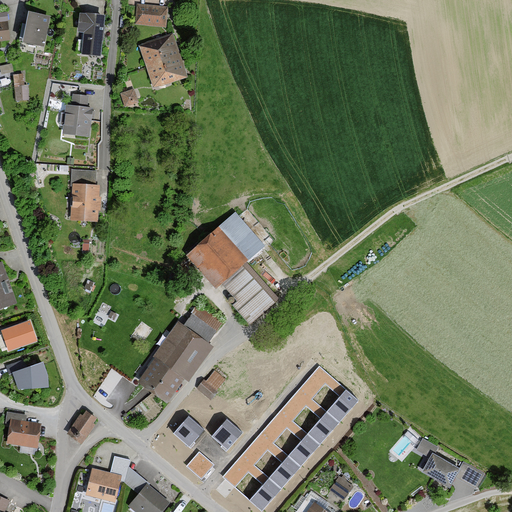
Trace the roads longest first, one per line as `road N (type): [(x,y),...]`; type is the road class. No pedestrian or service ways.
road 1 (track): [(138,445),(217,355),(391,212),(511,156)]
road 2 (residential): [(0,186),(73,388)]
road 3 (residential): [(102,161),(119,0)]
road 4 (residential): [(111,421),(220,511)]
